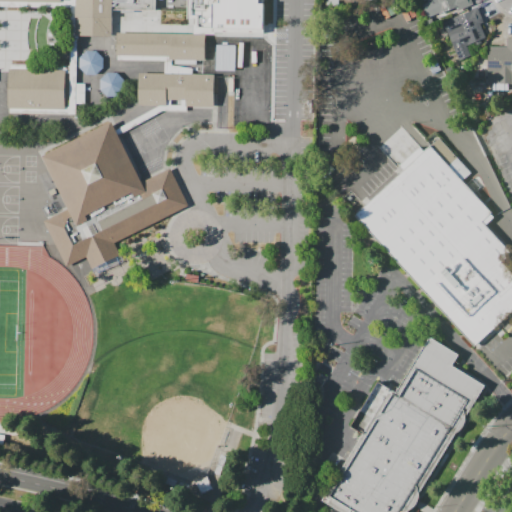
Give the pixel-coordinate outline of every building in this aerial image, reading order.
[(0,0),(156,0),(156,10),(134,10),(134,12),(121,12),(121,10),(113,10),(112,36),(76,35),(76,83),(85,84),(85,104),(75,103),(75,114),(10,113),(10,108),(8,108),(9,65),(70,66),(71,8),(0,7),(0,0)] [(264,32),(264,0),(187,0),(187,18),(193,18),(193,33),(214,33),(214,31),(264,32)] [(470,0),(473,5),(441,18),(439,13),(428,17),(422,5),(429,2),(428,0),(470,0)] [(460,60),(443,23),(474,9),(486,37),(467,46),(471,55),(460,60)] [(172,65),(192,68),(192,74),(214,74),(213,106),(187,106),(187,112),(163,111),(119,135),(142,182),(171,168),(189,205),(114,243),(120,255),(93,269),(87,256),(66,266),(44,220),(68,208),(42,156),(112,121),(116,129),(159,106),(138,105),(139,73),(164,73),(164,60),(117,59),(117,33),(205,34),(204,60),(172,60),(172,65)] [(488,46),(507,46),(507,38),(511,38),(511,84),(488,84),(488,46)] [(234,70),(234,45),(215,44),(215,69),(234,70)] [(101,72),(101,50),(80,50),(80,72),(101,72)] [(101,94),(122,94),(122,73),(100,73),(101,94)] [(473,346),(505,318),(511,312),(511,270),(503,260),(511,253),(482,221),(490,213),(461,181),(470,173),(438,137),(352,215),(473,346)] [(324,500),(344,511),(407,511),(414,502),(486,385),(459,369),(454,366),(460,355),(432,338),(398,393),(380,382),(352,428),(364,435),(324,500)]
